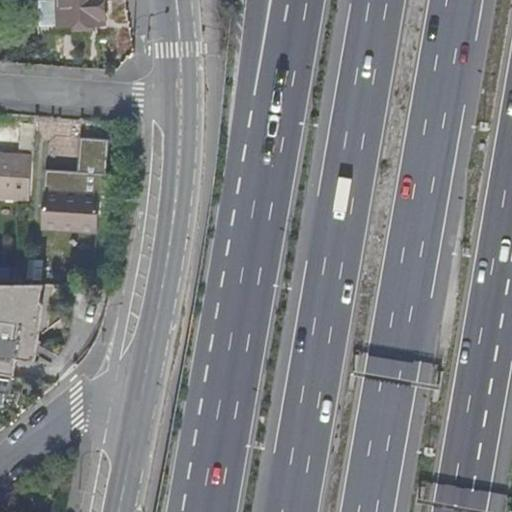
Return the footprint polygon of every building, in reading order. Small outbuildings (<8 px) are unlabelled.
[(38,28),(58,27),(58,0),(49,1),(37,2),(38,28)] [(105,26),(104,0),(49,0),(49,1),(58,0),(58,27),(78,27),(78,33),(91,33),(91,26),(105,26)] [(0,197),(29,199),(32,155),(3,152),(0,152),(0,197)] [(46,191),(84,193),(84,187),(46,185),(46,191)] [(100,195),(84,193),(46,191),(43,227),(97,231),(100,195)] [(0,285),(24,285),(25,272),(0,269),(0,285)] [(0,358),(29,363),(42,286),(24,285),(0,285),(0,358)] [(0,396),(7,397),(11,377),(0,375),(0,396)]
